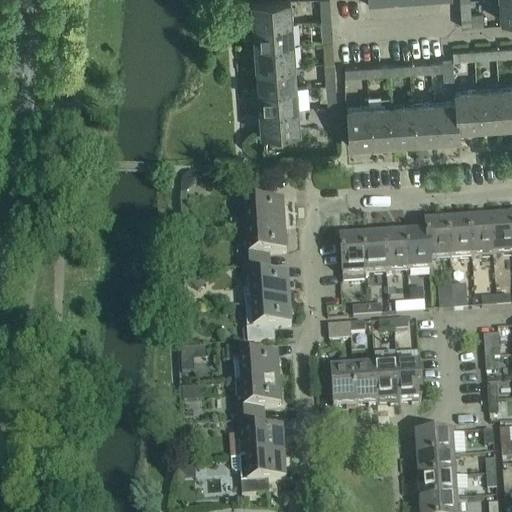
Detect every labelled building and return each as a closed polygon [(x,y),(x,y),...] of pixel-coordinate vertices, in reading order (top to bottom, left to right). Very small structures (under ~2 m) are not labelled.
[(290,22),(289,0),(290,0),(289,0),(276,0),(251,2),(251,3),(252,3),(253,24),(290,22)] [(319,0),(320,14),(330,14),(328,0),(319,0)] [(511,0),(498,0),(500,18),(499,18),(499,20),(511,18),(511,0)] [(469,13),(469,5),(460,6),(461,27),(482,25),(481,12),(469,13)] [(322,36),(331,35),(330,19),(321,19),(322,36)] [(255,46),(292,43),(290,22),(253,24),(255,46)] [(323,57),(333,57),(331,40),(322,41),(323,57)] [(256,68),(293,65),(292,43),(255,46),(256,68)] [(494,57),(511,56),(510,46),(494,48),(494,57)] [(473,59),(489,57),(489,48),(472,49),(473,59)] [(452,60),(469,59),(468,49),(452,50),(452,60)] [(454,82),(453,69),(452,60),(436,61),(436,71),(441,70),(442,83),(454,82)] [(325,79),(334,78),(333,62),(324,62),(325,79)] [(409,72),(426,71),(425,62),(409,63),(409,72)] [(388,74),(404,73),(404,63),(387,64),(388,74)] [(258,89),(295,86),(293,65),(256,68),(258,89)] [(366,75),(383,74),(382,65),(366,66),(366,75)] [(345,77),(361,76),(361,66),(344,67),(345,77)] [(327,100),(336,100),(335,84),(325,84),(327,100)] [(259,110),(296,108),(295,86),(258,89),(259,110)] [(501,124),(511,123),(511,86),(498,87),(501,124)] [(479,126),(501,124),(498,87),(476,88),(479,126)] [(479,126),(476,88),(453,90),(454,100),(456,100),(458,127),(479,126)] [(371,143),(392,141),(390,104),(390,96),(380,97),(381,105),(368,106),(371,143)] [(458,138),(457,127),(458,127),(456,100),(454,100),(433,101),(436,138),(457,137),(457,138),(458,138)] [(414,140),(436,138),(433,101),(412,103),(414,140)] [(392,141),(414,140),(412,103),(390,104),(392,141)] [(328,121),(337,120),(336,104),(327,105),(328,121)] [(371,143),(368,106),(347,107),(347,106),(346,106),(348,145),(350,145),(350,144),(371,143)] [(298,129),(297,109),(296,108),(259,110),(261,132),(260,132),(260,133),(299,130),(299,129),(298,129)] [(260,207),(259,196),(264,196),(263,194),(236,196),(237,210),(243,210),(245,233),(283,230),(282,206),(260,207)] [(492,258),(511,257),(511,229),(511,219),(490,220),(492,258)] [(471,260),(492,258),(490,220),(468,222),(471,260)] [(450,261),(471,260),(468,222),(447,223),(450,261)] [(450,261),(447,223),(424,225),(424,235),(427,234),(428,262),(430,263),(450,261)] [(246,248),(240,249),(240,256),(241,271),(264,269),(268,269),(268,268),(264,268),(263,257),(285,255),(283,230),(245,233),(246,248)] [(407,274),(430,272),(430,263),(428,262),(427,234),(424,235),(405,236),(407,274)] [(386,276),(407,274),(405,236),(383,237),(386,276)] [(363,277),(386,276),(383,237),(361,239),(363,277)] [(342,285),(362,284),(364,284),(363,277),(361,239),(339,241),(342,285)] [(264,269),(241,271),(242,284),(243,291),(249,291),(250,307),(288,305),(287,279),(265,281),(264,269)] [(453,311),(466,310),(465,301),(464,287),(451,288),(453,311)] [(438,312),(453,311),(451,288),(436,289),(437,303),(438,312)] [(495,308),(509,307),(509,298),(495,299),(495,308)] [(481,309),(495,308),(495,299),(480,300),(481,309)] [(410,314),(418,314),(423,313),(423,304),(409,305),(410,314)] [(269,341),(269,330),(290,328),(288,305),(250,307),(251,330),(245,330),(246,344),(274,342),(273,341),(269,341)] [(395,315),(410,314),(409,305),(394,306),(395,315)] [(366,317),(372,317),(380,316),(380,307),(365,308),(366,317)] [(352,318),(366,317),(365,308),(351,309),(352,318)] [(392,332),(407,331),(406,322),(392,323),(392,332)] [(378,333),(392,332),(392,323),(378,324),(378,333)] [(350,335),(364,334),(363,325),(349,326),(350,335)] [(328,342),(347,341),(350,341),(350,335),(349,326),(327,327),(328,342)] [(499,359),(497,337),(482,338),(484,360),(493,359),(494,360),(499,359)] [(255,360),(254,350),(258,349),(258,347),(225,350),(226,364),(238,363),(239,386),(278,383),(276,359),(255,360)] [(494,374),(494,360),(493,359),(484,360),(485,374),(494,374)] [(397,405),(420,403),(417,365),(395,367),(397,405)] [(376,406),(397,405),(395,367),(373,368),(376,406)] [(355,407),(376,406),(373,368),(352,369),(355,407)] [(332,409),(355,407),(352,369),(330,371),(332,409)] [(240,401),(234,401),(235,410),(236,424),(259,423),(259,422),(263,422),(263,421),(259,421),(258,410),(280,408),(278,383),(239,386),(240,401)] [(487,403),(496,403),(495,389),(486,389),(487,403)] [(488,418),(497,417),(496,403),(487,403),(488,418)] [(260,434),(259,423),(236,424),(237,444),(238,444),(239,461),(283,457),(281,432),(260,434)] [(499,445),(509,444),(508,431),(499,432),(499,445)] [(483,448),(493,447),(491,433),(482,433),(483,448)] [(415,460),(453,457),(451,435),(413,438),(415,460)] [(500,460),(510,460),(509,444),(499,445),(500,460)] [(283,457),(239,461),(230,461),(231,471),(235,475),(239,475),(241,498),(268,496),(268,494),(264,494),(263,483),(285,482),(283,457)] [(416,481),(454,478),(453,457),(415,460),(416,481)] [(485,476),(495,476),(494,462),(484,463),(485,476)] [(502,488),(511,486),(511,474),(502,475),(502,488)] [(486,492),(495,491),(495,476),(485,476),(486,492)] [(418,502),(456,499),(454,478),(416,481),(418,502)] [(504,511),(511,511),(511,486),(502,488),(503,503),(504,511)] [(418,511),(456,511),(456,499),(418,502),(418,511)]
